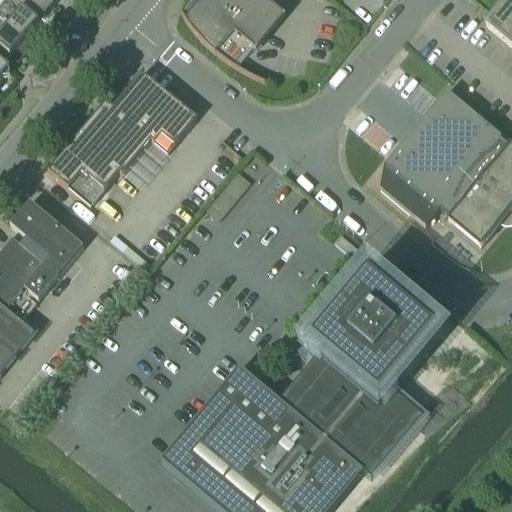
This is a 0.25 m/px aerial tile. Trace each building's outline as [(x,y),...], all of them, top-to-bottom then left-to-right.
[(52,9),(40,0),(10,0),(9,2),(38,26),(52,9)] [(59,0),(40,0),(52,9),(59,0)] [(256,55),(285,20),(261,0),(195,0),(182,16),(180,17),(184,23),(189,31),(195,38),(202,45),(208,52),(215,58),(216,58),(225,65),(234,71),(244,77),(254,82),(264,87),(265,86),(259,83),(253,80),(242,75),(237,71),(253,52),(256,55)] [(38,26),(9,2),(0,13),(0,22),(24,43),(38,26)] [(31,49),(24,43),(0,22),(0,51),(17,66),(31,49)] [(0,84),(10,73),(0,64),(0,84)] [(167,159),(197,123),(142,79),(144,76),(143,75),(113,112),(107,107),(109,105),(108,104),(48,176),(90,212),(119,177),(122,180),(151,145),(167,159)] [(511,150),(509,152),(499,143),(501,141),(453,102),(446,96),(384,171),(392,178),(379,194),(425,232),(440,215),(449,223),(448,225),(480,252),(506,221),(511,220),(511,150)] [(38,305),(72,265),(83,251),(31,208),(30,209),(28,208),(26,211),(10,230),(21,239),(16,246),(13,244),(0,258),(0,310),(6,316),(24,294),(38,305)] [(423,422),(394,397),(395,396),(396,396),(443,339),(441,337),(441,338),(424,324),(424,323),(367,275),(319,332),(320,333),(304,351),(316,362),(279,406),(239,372),(161,466),(215,511),(333,511),(363,477),(371,484),(423,422)]
